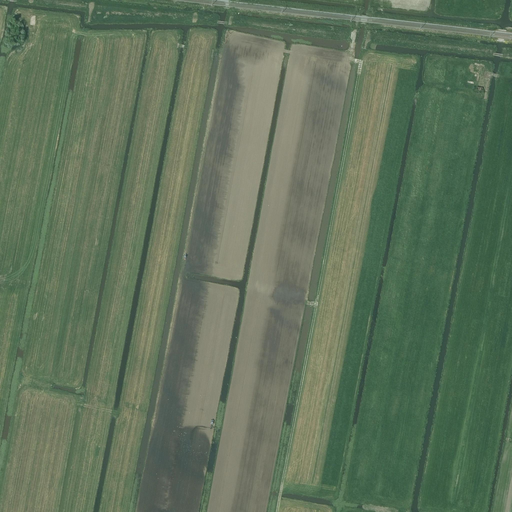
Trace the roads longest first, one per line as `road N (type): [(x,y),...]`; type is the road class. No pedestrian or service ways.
road 1 (track): [(315,305),(360,62),(350,58),(355,29)]
road 2 (track): [(276,511),(315,305),(306,303)]
road 3 (track): [(367,38),(511,55)]
road 4 (track): [(234,35),(287,53),(350,55)]
